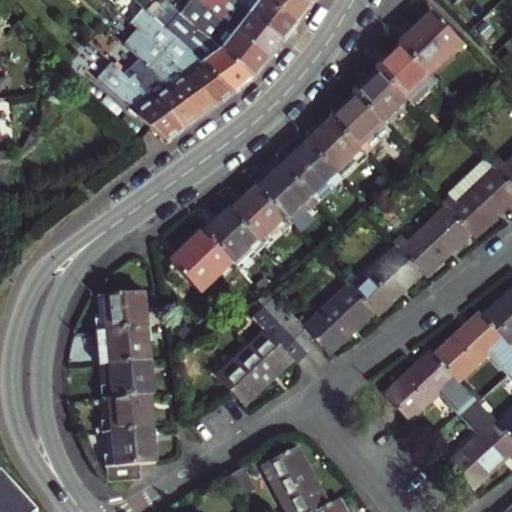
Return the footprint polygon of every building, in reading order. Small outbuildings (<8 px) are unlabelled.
[(211,12),(197,0),(194,0),(190,6),(205,19),(211,12)] [(215,15),(227,0),(197,0),(211,12),(215,15)] [(284,43),(298,26),(265,0),(234,0),(233,2),(244,11),(250,16),(284,43)] [(311,9),(299,0),(265,0),(298,26),(311,9)] [(299,0),(311,9),(318,0),(299,0)] [(228,9),(239,18),(244,11),(233,2),(228,9)] [(237,33),(250,16),(244,11),(239,18),(231,28),(237,33)] [(199,29),(256,80),(270,61),(237,33),(231,28),(215,15),(211,12),(205,19),(198,28),(199,29)] [(399,44),(401,46),(429,75),(461,45),(432,13),(399,44)] [(250,16),(237,33),(270,61),(284,43),(250,16)] [(178,64),(174,67),(184,78),(185,77),(218,107),(235,95),(202,65),(201,66),(191,54),(187,58),(182,52),(178,55),(171,48),(177,41),(150,18),(138,32),(143,37),(162,54),(166,51),(178,64)] [(256,80),(199,29),(188,41),(209,60),(202,65),(235,95),(256,80)] [(147,69),(145,71),(166,91),(168,90),(201,120),(218,107),(185,77),(184,78),(174,67),(178,64),(166,51),(162,54),(143,37),(131,50),(144,66),(147,69)] [(378,71),(404,99),(420,84),(425,89),(427,91),(436,82),(429,75),(401,46),(376,70),(378,71)] [(183,132),(201,120),(168,90),(166,91),(145,71),(147,69),(146,68),(144,66),(132,77),(142,90),(139,92),(183,132)] [(127,80),(114,67),(99,83),(167,144),(183,132),(139,92),(142,90),(132,77),(127,80)] [(354,95),(356,97),(382,124),(397,110),(401,115),(404,117),(413,108),(409,104),(404,99),(378,71),(354,95)] [(404,99),(409,104),(425,89),(420,84),(404,99)] [(330,121),(332,122),(358,149),(374,135),(378,140),(380,141),(390,132),(387,129),(382,124),(356,97),(330,121)] [(387,129),(401,115),(397,110),(382,124),(387,129)] [(332,122),(307,145),(335,174),(351,160),(355,164),(357,167),(367,158),(363,154),(358,149),(332,122)] [(358,149),(363,154),(378,140),(374,135),(358,149)] [(307,145),(282,169),(310,198),(326,183),(330,188),(333,190),(342,182),(340,179),(335,174),(307,145)] [(497,158),(489,165),(493,169),(511,189),(511,157),(504,165),(497,158)] [(335,174),(340,179),(355,164),(351,160),(335,174)] [(484,160),(479,165),(488,174),(493,169),(489,165),(484,160)] [(488,174),(479,165),(454,189),(456,191),(440,205),(444,208),(469,235),(473,239),(511,202),(511,189),(493,169),(488,174)] [(282,169),(257,192),(285,221),(301,207),(305,212),(307,214),(317,205),(314,203),(310,198),(282,169)] [(314,203),(330,188),(326,183),(310,198),(314,203)] [(255,190),(231,213),(259,243),(275,228),(279,233),(281,235),(290,226),(285,221),(257,192),(255,190)] [(290,226),(305,212),(301,207),(285,221),(290,226)] [(422,275),(424,278),(469,235),(444,208),(406,244),(400,238),(392,244),(396,249),(422,275)] [(228,210),(203,234),(231,264),(247,249),(252,254),(254,256),(263,247),(259,243),(231,213),(228,210)] [(275,228),(259,243),(263,247),(279,233),(275,228)] [(203,234),(201,232),(169,264),(198,294),(231,264),(203,234)] [(247,249),(231,264),(236,269),(252,254),(247,249)] [(373,313),(377,317),(422,275),(396,249),(359,284),(352,277),(345,284),(348,287),(373,313)] [(316,343),(327,355),(373,313),(348,287),(303,330),(292,318),(281,329),(305,354),(316,343)] [(511,289),(482,317),(509,346),(511,343),(511,289)] [(96,332),(146,327),(143,293),(102,297),(104,319),(98,319),(95,319),(96,332)] [(478,314),(464,327),(466,329),(481,316),(478,314)] [(433,356),(456,381),(487,353),(507,374),(511,369),(511,349),(509,346),(482,317),(481,316),(466,329),(464,327),(433,356)] [(108,365),(149,361),(146,327),(96,332),(99,366),(102,365),(108,365)] [(265,332),(215,379),(229,393),(241,406),(291,359),(295,363),(305,354),(281,329),(271,338),(265,332)] [(430,353),(414,367),(416,369),(432,355),(430,353)] [(432,355),(416,369),(414,367),(383,396),(406,421),(438,393),(458,414),(473,400),(456,381),(433,356),(432,355)] [(152,395),(149,361),(108,365),(111,387),(104,388),(101,388),(102,400),(108,400),(149,396),(152,395)] [(108,365),(102,365),(104,388),(111,387),(108,365)] [(511,379),(511,409),(496,424),(511,441),(511,369),(507,374),(511,379)] [(152,430),(149,396),(108,400),(110,422),(104,422),(100,423),(102,435),(105,434),(112,434),(152,430)] [(104,422),(110,422),(108,400),(102,400),(104,422)] [(478,436),(447,465),(471,491),(503,462),(501,459),(511,449),(511,441),(496,424),(473,400),(458,414),(478,436)] [(155,463),(152,430),(112,434),(114,455),(107,455),(103,456),(105,482),(137,479),(135,465),(155,463)] [(112,434),(105,434),(107,455),(114,455),(112,434)] [(314,511),(327,505),(297,447),(262,465),(286,511),(314,511)] [(511,449),(501,459),(503,462),(511,454),(511,449)] [(238,467),(223,476),(238,496),(252,486),(238,467)] [(0,511),(35,511),(37,511),(0,469),(0,511)] [(327,505),(314,511),(344,511),(338,500),(327,505)]
